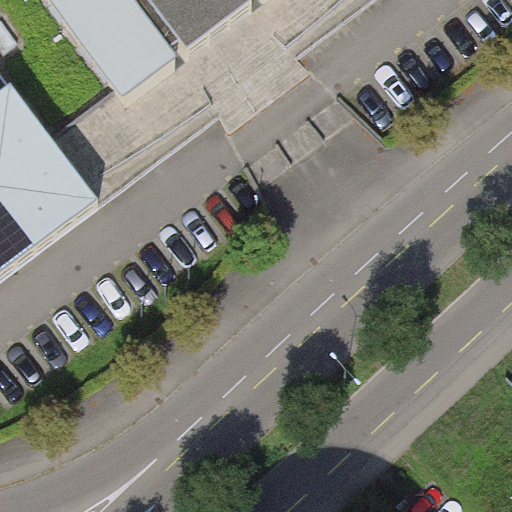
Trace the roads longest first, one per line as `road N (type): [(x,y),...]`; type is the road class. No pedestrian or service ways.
road 1 (secondary): [(428,250),(115,467),(30,511)]
road 2 (primary): [(428,250),(151,511)]
road 3 (primary): [(268,511),(511,284)]
